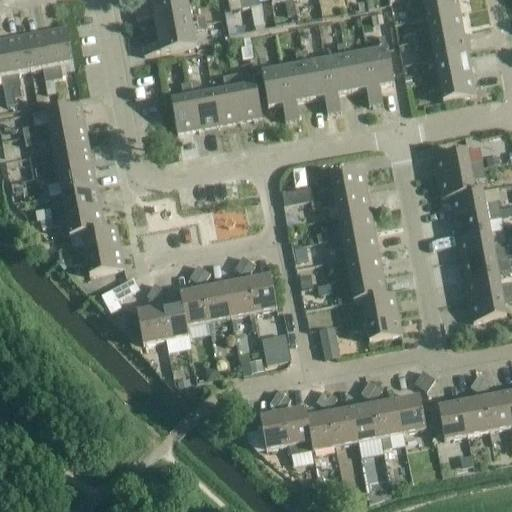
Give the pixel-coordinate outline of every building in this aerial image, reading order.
[(150,0),(152,9),(136,12),(137,19),(188,10),(186,0),(150,0)] [(242,14),(250,12),(252,19),(248,0),(226,0),(227,3),(239,0),(242,14)] [(262,28),(259,10),(257,0),(248,0),(252,19),(254,29),(262,28)] [(282,0),(284,6),(287,20),(295,18),(293,4),(292,0),(282,0)] [(424,10),(426,23),(458,17),(454,0),(427,0),(408,4),(410,13),(424,10)] [(195,22),(191,23),(188,10),(137,19),(138,25),(154,23),(156,37),(205,28),(204,21),(195,22)] [(415,37),(417,46),(463,38),(458,17),(426,23),(429,35),(415,37)] [(198,35),(198,34),(206,33),(205,28),(156,37),(159,50),(142,53),(144,61),(196,52),(193,36),(198,35)] [(66,32),(44,36),(56,97),(60,96),(58,85),(62,84),(59,71),(72,68),(66,32)] [(43,73),(45,87),(47,99),(56,97),(44,36),(23,40),(30,76),(43,73)] [(432,52),(434,64),(467,58),(463,38),(417,46),(418,55),(432,52)] [(13,103),(14,102),(22,100),(20,91),(18,78),(30,76),(23,40),(2,44),(13,103)] [(378,50),(380,55),(366,58),(376,109),(383,108),(380,92),(394,90),(387,54),(386,54),(386,49),(384,40),(377,41),(379,50),(378,50)] [(3,95),(5,104),(13,103),(2,44),(0,44),(0,81),(3,95)] [(351,55),(350,55),(348,47),(342,48),(352,98),(366,95),(369,111),(376,109),(366,58),(352,61),(351,55)] [(337,57),(339,63),(324,66),(334,117),(341,116),(338,100),(352,98),(342,48),(336,49),(337,57)] [(309,62),(308,63),(306,54),(301,55),(310,105),(324,103),(327,119),(334,117),(324,66),(311,68),(309,62)] [(295,65),(296,71),(283,74),(293,125),(299,124),(296,108),(310,105),(301,55),(294,57),(296,65),(295,65)] [(423,79),(425,87),(471,79),(467,58),(434,64),(437,76),(423,79)] [(258,63),(260,71),(268,113),(282,110),(285,127),(293,125),(283,74),(269,76),(267,70),(266,70),(265,62),(258,63)] [(229,68),(228,65),(231,80),(240,126),(261,122),(255,89),(243,92),(238,67),(229,68)] [(475,100),(471,79),(425,87),(427,97),(441,94),(443,107),(475,100)] [(225,95),(213,97),(219,130),(240,126),(231,80),(223,82),(225,95)] [(198,86),(189,88),(198,134),(219,130),(213,97),(201,99),(198,86)] [(177,138),(198,134),(189,88),(181,90),(183,102),(170,105),(177,138)] [(21,132),(23,142),(84,131),(79,109),(44,116),(46,129),(33,132),(33,130),(21,132)] [(25,150),(36,148),(50,146),(52,157),(88,151),(84,131),(23,142),(25,150)] [(36,182),(43,180),(43,181),(92,172),(88,151),(52,157),(54,169),(41,172),(34,173),(36,182)] [(433,160),(438,181),(484,172),(483,164),(469,166),(466,153),(433,160)] [(59,187),(61,199),(96,193),(92,172),(43,181),(45,190),(59,187)] [(438,181),(442,202),(474,196),(472,185),(486,182),(484,172),(438,181)] [(318,194),(320,204),(366,195),(362,173),(329,180),(316,182),(318,190),(318,194)] [(281,197),(284,211),(310,206),(320,204),(318,194),(318,190),(281,197)] [(50,214),(52,223),(100,214),(96,193),(61,199),(63,212),(50,214)] [(335,210),(337,222),(370,216),(366,195),(320,204),(322,212),(335,210)] [(450,202),(453,221),(499,212),(498,205),(484,208),(482,195),(475,196),(474,196),(442,202),(442,204),(450,202)] [(453,221),(457,242),(490,236),(487,224),(501,222),(499,212),(453,221)] [(69,241),(81,238),(104,234),(104,233),(100,214),(52,223),(53,231),(66,228),(69,241)] [(318,247),(328,245),(328,246),(374,237),(370,216),(337,222),(339,234),(326,236),(326,237),(316,238),(318,247)] [(64,254),(66,262),(120,253),(116,231),(104,233),(104,234),(81,238),(83,250),(70,252),(64,254)] [(457,242),(461,263),(507,254),(505,246),(492,249),(490,236),(457,242)] [(342,251),(345,264),(378,257),(374,237),(328,246),(330,254),(342,251)] [(293,253),(296,267),(308,264),(306,251),(293,253)] [(73,269),(87,266),(89,280),(124,273),(120,253),(66,262),(66,263),(63,264),(64,271),(73,269)] [(461,263),(465,283),(497,277),(495,266),(509,264),(507,254),(461,263)] [(334,279),(336,287),(382,278),(378,257),(345,264),(347,276),(334,279)] [(234,273),(240,277),(248,265),(242,261),(234,273)] [(255,269),(248,265),(240,277),(246,281),(255,269)] [(189,282),(195,286),(203,274),(197,270),(189,282)] [(210,278),(203,274),(195,286),(201,290),(210,278)] [(465,283),(469,304),(511,295),(511,288),(500,291),(497,277),(465,283)] [(351,293),(353,305),(394,298),(394,297),(386,299),(382,278),(336,287),(337,296),(351,293)] [(270,280),(247,284),(253,317),(276,312),(270,280)] [(247,284),(225,289),(231,321),(253,317),(247,284)] [(145,300),(152,305),(160,292),(154,288),(145,300)] [(225,289),(202,293),(208,326),(231,321),(225,289)] [(166,296),(160,292),(152,305),(158,309),(166,296)] [(179,298),(181,307),(186,331),(186,330),(208,326),(202,293),(179,298)] [(121,313),(112,295),(102,301),(111,318),(121,313)] [(511,295),(469,304),(473,326),(506,319),(504,308),(511,306),(511,295)] [(349,319),(351,327),(398,318),(394,298),(353,305),(353,306),(360,304),(362,316),(349,319)] [(181,307),(159,312),(165,344),(188,340),(186,330),(186,331),(181,307)] [(159,312),(135,317),(142,349),(165,344),(159,312)] [(402,340),(398,318),(351,327),(352,336),(366,334),(368,346),(402,340)] [(322,356),(324,364),(340,361),(334,331),(319,334),(318,334),(322,356)] [(413,388),(420,392),(428,380),(422,375),(413,388)] [(470,391),(476,396),(484,383),(478,379),(470,391)] [(426,396),(435,384),(428,380),(420,392),(426,396)] [(482,400),(491,387),(484,383),(476,396),(482,400)] [(360,398),(367,402),(375,390),(369,386),(360,398)] [(367,402),(373,406),(381,394),(375,390),(367,402)] [(316,406),(322,410),(330,398),(324,394),(316,406)] [(269,407),(276,412),(284,399),(278,395),(269,407)] [(328,415),(337,402),(330,398),(322,410),(328,415)] [(282,416),(290,403),(284,399),(276,412),(282,416)] [(505,399),(483,403),(489,436),(511,432),(505,399)] [(418,401),(396,405),(402,438),(425,434),(418,401)] [(483,403),(460,407),(466,440),(489,436),(483,403)] [(379,442),(382,442),(384,454),(391,452),(389,440),(402,438),(396,405),(373,409),(379,442)] [(443,445),(466,440),(460,407),(437,412),(443,445)] [(373,409),(351,413),(357,446),(379,442),(373,409)] [(305,412),(282,417),(288,449),(289,449),(291,459),(312,455),(310,445),(311,445),(307,422),(305,412)] [(351,413),(329,418),(335,450),(357,446),(351,413)] [(282,417),(259,421),(265,454),(288,449),(282,417)] [(329,418),(307,422),(311,445),(310,445),(312,455),(335,450),(329,418)]
